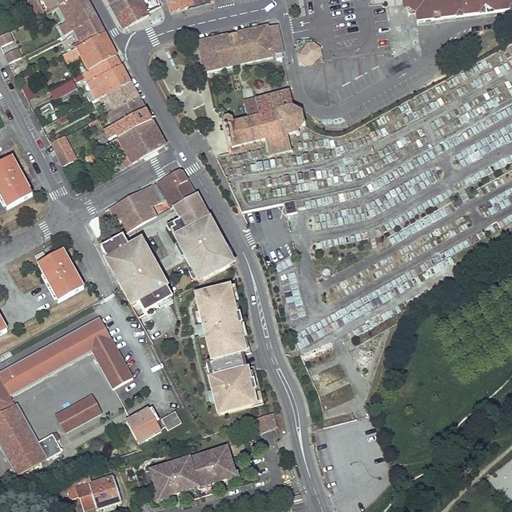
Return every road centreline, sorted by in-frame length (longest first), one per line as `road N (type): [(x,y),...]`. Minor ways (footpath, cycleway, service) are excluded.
road 1 (tertiary): [(184,154),(246,261),(322,511)]
road 2 (residential): [(272,2),(283,17),(297,92),(320,113),(430,58),(455,26),(511,19)]
road 3 (residential): [(70,216),(0,81)]
road 4 (residential): [(70,216),(184,154)]
road 5 (unknown): [(192,511),(294,487),(309,476)]
